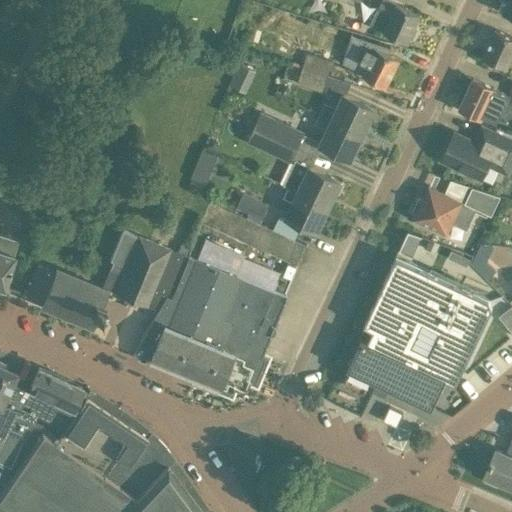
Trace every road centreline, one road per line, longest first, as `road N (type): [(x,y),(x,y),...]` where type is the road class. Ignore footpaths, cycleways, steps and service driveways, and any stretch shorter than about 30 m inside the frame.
road 1 (residential): [(277,407),(473,0)]
road 2 (residential): [(179,431),(129,390),(0,331)]
road 3 (residential): [(406,472),(302,432),(277,407)]
road 4 (residential): [(406,472),(511,385)]
